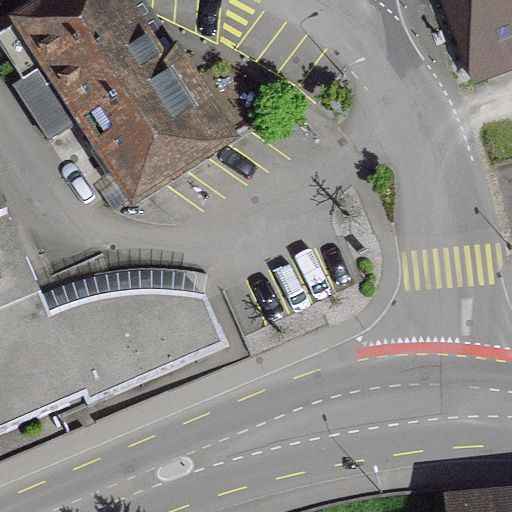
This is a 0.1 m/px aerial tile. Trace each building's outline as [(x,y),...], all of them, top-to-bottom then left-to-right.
[(170,59),(157,68),(113,0),(40,0),(45,6),(0,34),(0,54),(18,83),(10,89),(45,143),(78,121),(130,202),(223,142),(170,59)] [(511,0),(439,0),(461,62),(511,42),(511,0)] [(31,285),(21,262),(0,213),(0,434),(79,401),(44,316),(31,285)] [(49,314),(44,316),(79,401),(83,410),(222,349),(201,299),(163,294),(126,295),(84,302),(49,314)] [(511,511),(511,501),(444,508),(444,511),(511,511)]
